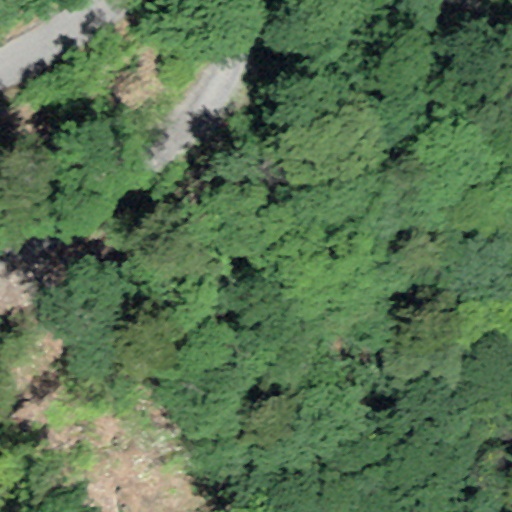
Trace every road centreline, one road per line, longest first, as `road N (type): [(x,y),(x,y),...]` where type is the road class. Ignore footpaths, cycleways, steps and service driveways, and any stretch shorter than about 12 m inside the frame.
road 1 (unclassified): [(0,257),(195,117),(225,80),(246,0)]
road 2 (unclassified): [(0,68),(118,0)]
